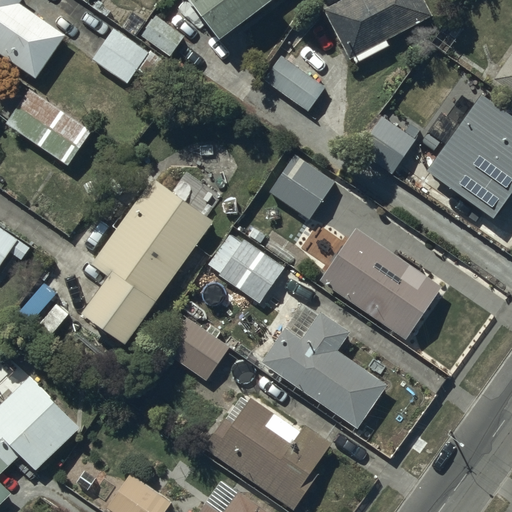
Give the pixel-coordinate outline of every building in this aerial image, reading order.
[(20,0),(0,0),(0,52),(35,77),(65,35),(19,2),(20,0)] [(289,0),(195,0),(190,4),(223,49),(289,0)] [(431,16),(422,0),(345,0),(326,10),(351,58),(354,57),(357,64),(391,47),(387,38),(431,16)] [(186,41),(158,21),(145,40),(173,60),(186,41)] [(149,51),(116,28),(94,59),(127,83),(149,51)] [(170,66),(152,52),(140,69),(158,82),(170,66)] [(325,87),(282,55),(265,78),(308,110),(325,87)] [(511,65),(498,86),(511,96),(511,65)] [(92,131),(31,89),(8,122),(69,165),(92,131)] [(511,192),(511,116),(482,95),(429,170),(495,216),(511,192)] [(392,175),(415,140),(387,122),(364,157),(392,175)] [(335,182),(296,155),(270,192),(309,219),(335,182)] [(213,221),(153,179),(96,261),(156,303),(213,221)] [(0,264),(17,240),(0,228),(0,264)] [(442,286),(358,228),(321,280),(406,338),(442,286)] [(266,236),(254,229),(250,236),(261,243),(266,236)] [(243,243),(231,233),(209,264),(221,273),(220,275),(260,303),(285,268),(245,240),(243,243)] [(30,248),(19,240),(11,252),(23,259),(30,248)] [(153,306),(110,275),(83,313),(126,344),(153,306)] [(350,334),(322,314),(303,340),(286,328),(263,361),(357,427),(386,385),(338,352),(350,334)] [(229,348),(187,318),(164,351),(206,380),(229,348)] [(81,426),(31,374),(0,403),(0,505),(11,495),(0,483),(0,474),(22,453),(37,469),(81,426)] [(302,432),(252,397),(234,422),(225,416),(203,448),(294,511),(319,476),(313,472),(332,445),(306,427),(302,432)] [(96,479),(85,471),(77,483),(89,491),(96,479)] [(164,511),(171,503),(131,475),(108,509),(111,511),(164,511)] [(265,511),(240,494),(226,511),(218,511),(208,504),(202,511),(265,511)]
